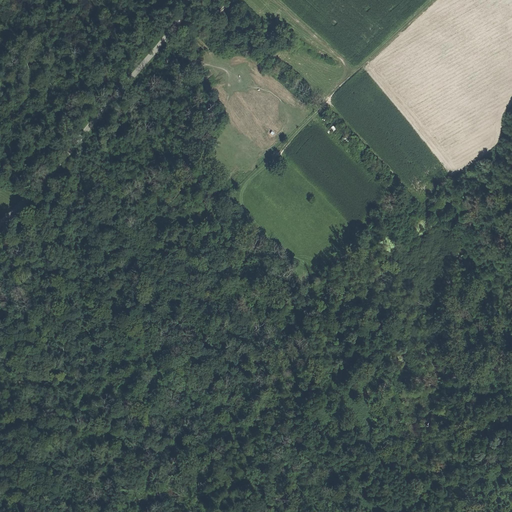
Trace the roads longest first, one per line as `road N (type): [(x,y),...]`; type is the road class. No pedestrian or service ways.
road 1 (unclassified): [(185,0),(173,32),(0,227)]
road 2 (track): [(434,0),(356,71),(276,0)]
road 3 (track): [(356,71),(244,186)]
